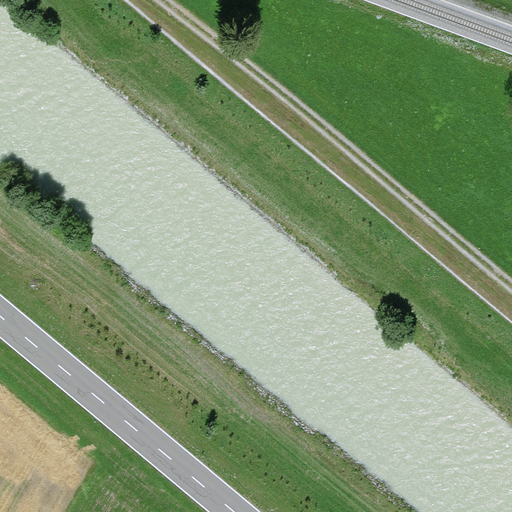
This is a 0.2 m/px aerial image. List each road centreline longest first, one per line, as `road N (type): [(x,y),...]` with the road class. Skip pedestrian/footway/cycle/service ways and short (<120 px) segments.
road 1 (track): [(511,284),(164,0)]
road 2 (primary): [(0,315),(234,511)]
